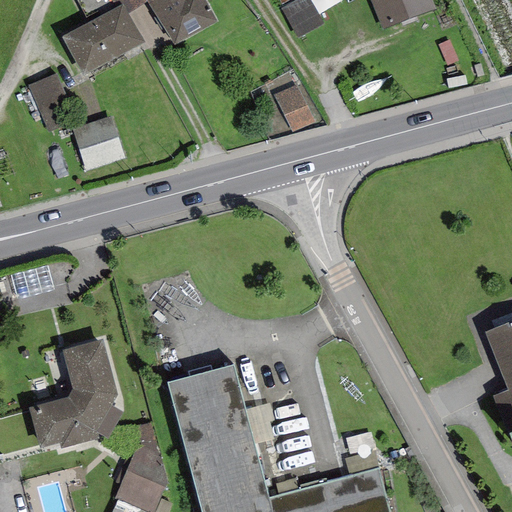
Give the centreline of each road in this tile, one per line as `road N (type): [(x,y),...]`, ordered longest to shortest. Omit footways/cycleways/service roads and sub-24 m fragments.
road 1 (unclassified): [(466,511),(333,264),(299,160)]
road 2 (primary): [(299,160),(38,230)]
road 3 (primary): [(511,102),(299,160)]
road 4 (track): [(354,145),(253,0)]
